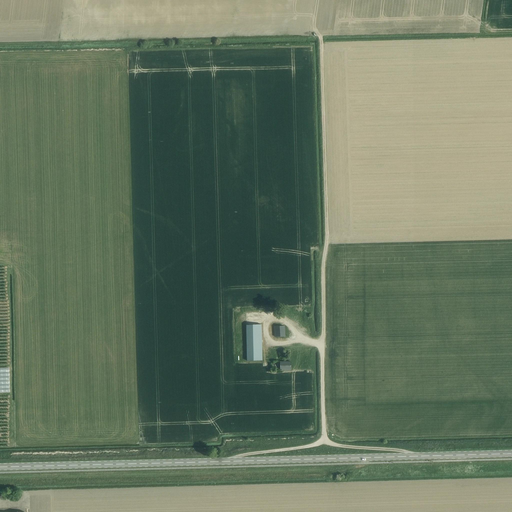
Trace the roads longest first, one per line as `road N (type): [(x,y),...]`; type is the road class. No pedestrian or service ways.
road 1 (primary): [(0,467),(511,454)]
road 2 (track): [(319,39),(321,348)]
